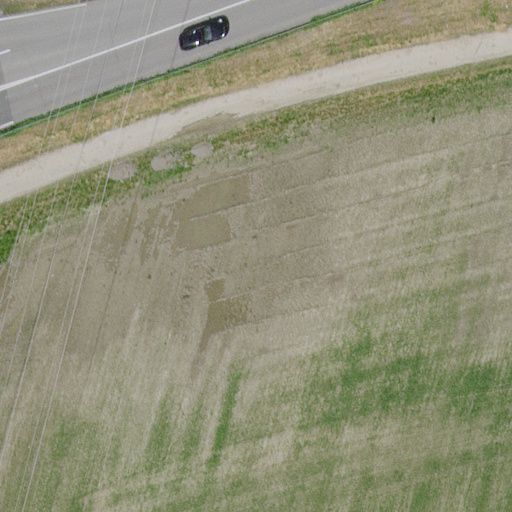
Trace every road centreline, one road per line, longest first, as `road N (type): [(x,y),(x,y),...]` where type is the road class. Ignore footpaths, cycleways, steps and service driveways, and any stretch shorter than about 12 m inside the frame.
road 1 (track): [(0,190),(186,119),(511,40)]
road 2 (tertiary): [(83,56),(241,0)]
